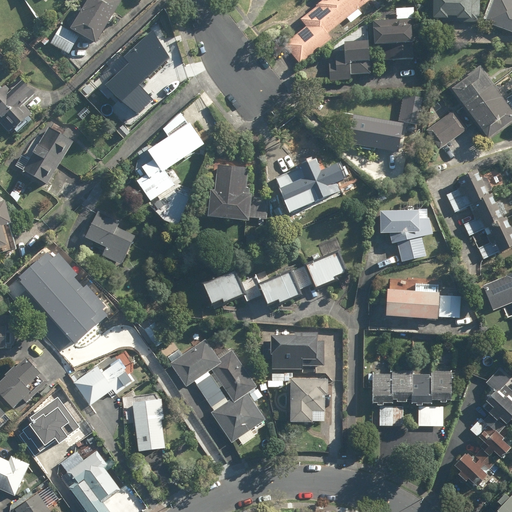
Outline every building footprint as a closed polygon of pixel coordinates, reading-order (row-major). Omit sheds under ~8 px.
[(118,0),(89,0),(74,27),(98,43),(122,2),(118,0)] [(330,34),(348,19),(351,23),(362,14),(359,10),(371,0),(325,0),(302,19),(309,26),(287,44),(301,62),(333,37),(330,34)] [(435,0),(435,18),(449,19),(449,17),(460,17),(460,19),(474,19),(474,0),(435,0)] [(511,0),(496,0),(488,20),(511,30),(511,0)] [(383,44),(414,42),(414,20),(416,20),(416,8),(397,8),(397,20),(374,20),(375,45),(383,44)] [(128,65),(108,84),(139,113),(155,100),(143,86),(172,58),(153,27),(120,57),(128,65)] [(57,46),(68,54),(81,36),(70,28),(57,46)] [(371,73),(369,40),(342,41),(342,48),(335,48),(336,62),(330,62),(331,82),(354,80),(353,74),(371,73)] [(414,42),(383,44),(383,60),(414,59),(414,42)] [(470,117),(487,139),(511,120),(511,109),(482,69),(451,92),(462,106),(466,103),(474,114),(470,117)] [(28,117),(17,106),(22,102),(24,104),(31,97),(29,95),(34,90),(24,79),(12,91),(7,86),(0,92),(0,123),(11,134),(28,117)] [(429,109),(439,122),(428,130),(441,149),(469,129),(456,110),(453,112),(444,99),(429,109)] [(203,143),(182,114),(164,127),(171,137),(151,151),(165,170),(203,143)] [(359,133),(356,144),(400,152),(405,123),(354,114),(353,131),(359,133)] [(17,166),(38,178),(40,173),(48,178),(53,169),(46,164),(56,147),(64,152),(68,145),(60,140),(65,130),(45,118),(17,166)] [(282,189),(289,204),(305,197),(309,206),(341,192),(337,183),(348,179),(340,159),(322,167),(319,159),(301,167),(295,154),(275,163),(286,187),(282,189)] [(175,184),(154,159),(144,168),(148,173),(138,181),(155,200),(175,184)] [(246,187),(248,168),(219,166),(217,191),(214,191),(213,204),(211,204),(210,217),(250,220),(252,193),(251,193),(252,187),(246,187)] [(475,205),(489,197),(487,194),(489,193),(486,184),(485,185),(482,180),(483,179),(478,171),(461,181),(475,205)] [(20,195),(26,184),(19,180),(11,195),(18,202),(22,197),(20,195)] [(461,188),(447,196),(456,211),(470,203),(461,188)] [(49,189),(28,209),(34,215),(55,196),(49,189)] [(147,193),(126,193),(126,212),(146,212),(147,193)] [(269,196),(257,196),(257,203),(259,203),(259,218),(268,219),(269,196)] [(489,229),(505,218),(493,197),(490,199),(489,197),(475,205),(489,229)] [(13,224),(6,200),(0,202),(0,246),(9,244),(4,226),(13,224)] [(421,210),(383,211),(382,233),(392,233),(394,244),(421,237),(421,216),(428,217),(429,209),(421,210)] [(119,237),(115,235),(121,223),(100,212),(87,237),(108,248),(105,256),(122,265),(137,236),(123,229),(119,237)] [(481,251),(486,259),(501,251),(502,253),(511,247),(511,229),(511,228),(511,227),(511,224),(508,217),(505,218),(489,229),(493,235),(488,238),(492,244),(481,251)] [(273,231),(246,230),(246,245),(272,246),(273,231)] [(424,241),(399,248),(403,263),(428,256),(424,241)] [(46,255),(20,278),(76,341),(105,316),(99,309),(104,304),(87,284),(84,286),(76,277),(78,275),(59,254),(51,260),(46,255)] [(336,276),(347,271),(339,254),(310,267),(318,286),(337,278),(336,276)] [(306,266),(294,272),(302,290),(314,284),(306,266)] [(511,272),(494,280),(509,318),(511,316),(511,272)] [(237,273),(207,286),(214,303),(225,299),(227,302),(246,294),(237,273)] [(263,285),(270,304),(281,299),(283,303),(302,295),(293,273),(263,285)] [(261,283),(258,275),(243,282),(251,301),(263,295),(258,284),(261,283)] [(462,318),(464,297),(441,296),(442,292),(438,292),(440,278),(409,277),(408,279),(391,278),(391,289),(389,288),(387,315),(439,319),(440,316),(462,318)] [(0,348),(8,349),(10,316),(0,315),(0,348)] [(156,320),(144,330),(157,347),(170,337),(156,320)] [(273,359),(273,368),(305,369),(305,359),(319,359),(319,337),(274,336),(274,339),(265,339),(264,358),(273,359)] [(255,401),(264,396),(235,350),(219,359),(207,340),(171,362),(187,387),(213,370),(232,399),(213,411),(233,444),(268,422),(255,401)] [(45,373),(29,355),(7,375),(8,377),(0,384),(0,392),(16,409),(33,393),(28,387),(45,373)] [(117,394),(135,381),(120,362),(105,373),(100,366),(76,384),(92,405),(114,389),(117,394)] [(433,371),(432,375),(414,375),(414,369),(394,369),(394,374),(374,374),(374,401),(379,401),(379,405),(385,405),(385,402),(395,403),(395,399),(399,399),(399,403),(408,403),(408,399),(414,399),(414,403),(419,403),(419,405),(424,406),(424,403),(434,403),(434,399),(442,399),(442,403),(448,403),(448,400),(452,400),(453,372),(433,371)] [(500,391),(510,380),(500,370),(489,381),(500,391)] [(285,373),(285,374),(273,374),(273,381),(269,381),(269,387),(284,387),(284,381),(291,381),(291,378),(294,378),(294,373),(285,373)] [(211,375),(197,383),(213,408),(227,399),(211,375)] [(289,386),(289,416),(293,416),(293,422),(326,422),(326,396),(330,396),(330,379),(292,379),(292,386),(289,386)] [(508,424),(511,420),(511,400),(509,397),(506,399),(497,391),(488,400),(490,402),(485,407),(497,420),(500,417),(508,424)] [(163,419),(166,419),(163,393),(137,396),(138,403),(134,403),(141,450),(166,448),(163,419)] [(60,398),(33,420),(36,423),(32,426),(49,447),(57,440),(60,444),(70,437),(65,431),(70,427),(75,433),(81,427),(78,424),(83,420),(68,401),(64,404),(60,398)] [(404,406),(381,407),(381,426),(404,426),(404,406)] [(444,407),(420,407),(419,426),(444,427),(444,407)] [(489,425),(481,418),(471,430),(479,437),(489,425)] [(496,432),(490,426),(481,437),(485,442),(482,446),(484,448),(477,456),(481,460),(477,464),(468,454),(456,464),(463,471),(461,474),(467,481),(470,478),(479,487),(490,476),(482,469),(485,466),(490,470),(498,463),(491,457),(496,452),(502,459),(511,448),(511,447),(504,441),(506,438),(498,430),(496,432)] [(0,487),(16,496),(31,465),(2,450),(0,454),(0,487)] [(71,487),(88,511),(113,511),(105,500),(116,492),(117,494),(122,491),(105,467),(109,465),(98,450),(70,469),(72,472),(69,474),(76,484),(71,487)] [(52,511),(39,493),(14,511),(52,511)] [(502,511),(511,511),(511,496),(499,509),(502,511)]
